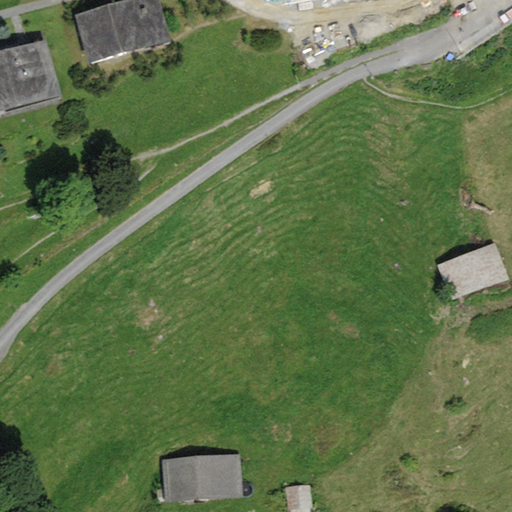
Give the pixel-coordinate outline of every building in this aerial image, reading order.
[(140,41),(137,33),(161,26),(153,0),(116,0),(117,3),(75,14),(87,56),(140,41)] [(141,45),(165,37),(162,26),(161,26),(137,33),(140,41),(141,45)] [(0,99),(50,86),(38,41),(14,47),(13,42),(0,45),(0,99)] [(441,266),(452,294),(503,275),(492,247),(441,266)] [(179,489),(179,494),(226,492),(233,487),(235,480),(234,451),(225,452),(225,449),(197,450),(197,455),(164,456),(165,490),(179,489)] [(283,476),(285,498),(307,495),(305,474),(283,476)]
